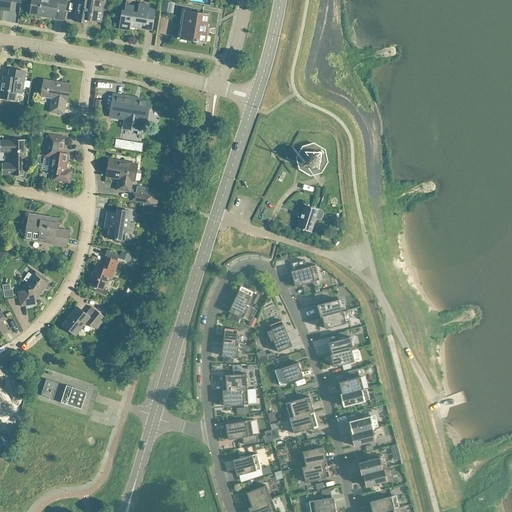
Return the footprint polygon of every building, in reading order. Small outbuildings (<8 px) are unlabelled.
[(20,2),(20,0),(0,0),(0,8),(8,10),(10,0),(20,2)] [(64,10),(65,0),(31,0),(29,13),(54,17),(55,8),(64,10)] [(76,0),(73,20),(83,22),(84,19),(100,21),(103,1),(99,0),(76,0)] [(149,4),(138,3),(138,6),(125,4),(124,10),(121,10),(118,28),(129,30),(129,26),(151,30),(154,9),(148,8),(149,4)] [(206,35),(205,34),(208,14),(184,10),(180,38),(205,42),(206,35)] [(3,75),(2,80),(0,80),(0,97),(14,100),(15,92),(21,93),(25,71),(9,69),(8,76),(3,75)] [(43,79),(40,96),(51,98),(49,111),(63,114),(65,100),(67,101),(70,84),(43,79)] [(123,127),(138,130),(139,121),(145,122),(148,102),(124,98),(125,96),(113,94),(109,116),(124,119),(123,127)] [(48,133),(46,143),(44,155),(50,156),(47,172),(53,173),(52,179),(69,182),(71,170),(65,169),(68,153),(60,152),(61,145),(63,136),(48,133)] [(24,157),(24,139),(11,139),(11,140),(0,140),(0,151),(11,151),(12,163),(1,163),(1,174),(12,174),(12,175),(23,175),(22,157),(24,157)] [(311,168),(317,167),(318,166),(321,161),(321,159),(319,154),(318,152),(313,149),(312,149),(306,151),(305,152),(302,157),(302,158),(303,164),(304,165),(309,168),(311,168)] [(131,180),(134,181),(137,164),(108,159),(106,176),(119,178),(117,189),(129,191),(131,180)] [(151,198),(131,194),(130,202),(149,206),(151,198)] [(304,204),(300,216),(297,227),(310,232),(315,217),(318,218),(320,218),(321,217),(322,213),(322,211),(321,210),(318,209),(304,204)] [(129,222),(130,211),(121,210),(120,213),(107,211),(105,222),(109,223),(107,237),(124,240),(125,231),(132,232),(133,223),(129,222)] [(29,214),(26,227),(24,239),(65,245),(68,231),(56,229),(58,218),(29,214)] [(335,233),(331,232),(327,233),(326,237),(321,236),(320,240),(331,243),(335,233)] [(95,265),(88,284),(90,284),(88,288),(106,294),(107,290),(102,288),(107,277),(111,278),(118,261),(104,256),(100,267),(95,265)] [(292,263),(294,270),(292,271),(296,286),(320,280),(316,265),(306,267),(304,260),(292,263)] [(34,305),(34,304),(35,303),(34,300),(49,281),(41,276),(39,278),(33,273),(20,290),(18,291),(20,306),(26,305),(26,307),(34,305)] [(241,286),(232,305),(229,311),(249,321),(255,309),(247,305),(253,292),(241,286)] [(321,317),(344,311),(343,310),(342,311),(339,299),(318,304),(321,317)] [(76,333),(85,321),(93,328),(103,316),(91,306),(84,314),(75,307),(63,323),(76,333)] [(356,307),(345,308),(347,324),(358,322),(356,307)] [(344,311),(321,317),(322,317),(325,328),(347,323),(344,311)] [(278,352),(291,347),(293,346),(290,340),(282,320),(270,325),(272,330),(264,333),(270,348),(276,345),(278,352)] [(225,328),(223,349),(222,356),(237,358),(239,344),(236,344),(238,330),(225,328)] [(356,341),(364,338),(361,328),(353,330),(356,341)] [(352,349),(353,349),(350,336),(329,342),(332,354),(352,349)] [(332,354),(330,354),(334,367),(355,361),(352,349),(332,354)] [(258,362),(265,358),(261,352),(255,355),(258,362)] [(304,377),(302,371),(299,362),(275,370),(280,385),(304,377)] [(223,390),(248,389),(247,373),(222,375),(223,390)] [(362,388),(362,389),(364,389),(361,376),(339,381),(342,393),(342,394),(362,388)] [(52,399),(58,382),(45,378),(40,395),(52,399)] [(81,408),(86,391),(66,385),(60,402),(81,408)] [(342,394),(342,393),(341,394),(344,406),(365,401),(362,389),(362,388),(342,394)] [(248,389),(223,390),(224,406),(249,404),(248,389)] [(314,411),(312,406),(310,397),(286,403),(290,418),(314,411)] [(318,426),(314,411),(290,418),(294,433),(318,426)] [(373,428),(373,429),(374,428),(371,416),(350,421),(353,433),(373,428)] [(45,427),(46,420),(39,419),(38,426),(45,427)] [(251,420),(229,423),(226,424),(229,440),(243,437),(244,444),(258,442),(257,434),(253,435),(251,420)] [(40,435),(42,427),(29,424),(27,431),(40,435)] [(265,437),(278,436),(277,427),(264,429),(265,437)] [(353,433),(351,433),(354,446),(376,440),(373,429),(373,428),(353,433)] [(38,443),(32,443),(33,436),(25,435),(24,449),(37,450),(38,443)] [(327,462),(326,456),(323,447),(299,452),(302,467),(327,462)] [(237,475),(239,475),(261,469),(257,454),(233,460),(237,475)] [(383,469),(383,468),(380,457),(359,462),(362,475),(363,474),(383,469)] [(330,477),(327,462),(302,467),(306,482),(330,477)] [(384,468),(383,468),(383,469),(363,474),(366,486),(388,481),(384,468)] [(0,508),(12,507),(8,476),(0,476),(0,508)] [(55,477),(56,486),(76,485),(75,476),(55,477)] [(36,496),(54,487),(50,479),(32,488),(36,496)] [(249,508),(272,499),(266,485),(243,494),(249,508)] [(379,511),(393,509),(395,509),(392,496),(370,502),(373,511),(379,511)] [(336,511),(334,497),(332,498),(309,501),(310,511),(336,511)] [(279,511),(276,511),(272,499),(249,508),(250,511),(281,511),(279,511)]
